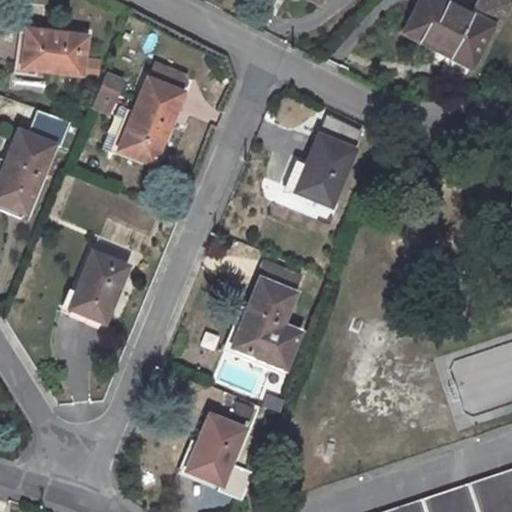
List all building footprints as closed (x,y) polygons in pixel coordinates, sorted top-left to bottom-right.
[(413,0),(393,39),(439,62),(437,65),(460,77),(464,66),(480,32),(488,36),(503,7),(489,0),(470,0),(459,21),(418,0),(413,0)] [(21,64),(80,73),(85,35),(26,28),(21,64)] [(150,62),(148,74),(183,80),(185,68),(150,62)] [(89,105),(109,111),(121,74),(101,68),(89,105)] [(117,146),(152,161),(181,91),(146,76),(117,146)] [(360,132),(325,116),(294,190),(330,205),(360,132)] [(17,128),(0,169),(0,200),(25,211),(52,142),(17,128)] [(92,249),(68,305),(103,320),(128,263),(92,249)] [(280,324),(294,293),(258,278),(230,346),(283,368),(298,332),(280,324)] [(511,341),(439,365),(453,407),(466,402),(469,412),(511,398),(511,341)] [(208,415),(186,470),(220,484),(243,429),(208,415)] [(511,511),(511,471),(388,511),(511,511)]
